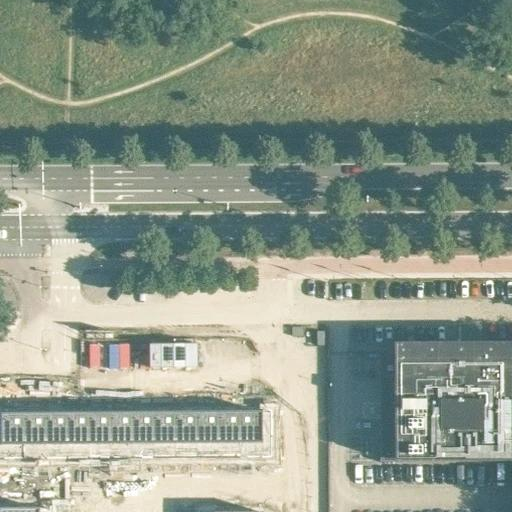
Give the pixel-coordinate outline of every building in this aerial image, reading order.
[(379,462),(511,461),(511,343),(477,344),(393,344),(393,351),(379,351),(379,434),(379,462)] [(175,411),(174,411),(175,458),(196,458),(196,410),(195,410),(195,413),(189,413),(175,413),(175,411)] [(196,410),(196,458),(218,458),(217,410),(216,410),(216,413),(211,413),(196,413),(196,410)] [(218,410),(217,410),(218,458),(239,458),(239,410),(238,410),(238,412),(233,412),(218,413),(218,410)] [(240,410),(239,410),(239,458),(262,458),(272,458),(271,412),(255,412),(240,412),(240,410)] [(45,412),(45,459),(67,459),(66,411),(65,411),(65,414),(60,414),(45,414),(45,412)] [(67,411),(66,411),(67,459),(88,459),(88,411),(87,411),(87,413),(81,414),(67,414),(67,411)] [(88,411),(88,459),(110,459),(109,411),(108,411),(108,413),(103,413),(88,413),(88,411)] [(110,411),(109,411),(110,459),(131,459),(131,411),(130,411),(130,413),(125,413),(110,413),(110,411)] [(132,411),(131,411),(131,459),(153,459),(153,411),(151,411),(151,413),(146,413),(132,413),(132,411)] [(153,411),(153,459),(175,458),(174,411),(173,411),(173,413),(168,413),(153,413),(153,411)] [(0,424),(0,423),(0,459),(23,459),(23,412),(22,412),(22,414),(17,414),(0,414),(0,424)] [(24,412),(23,412),(23,459),(45,459),(45,412),(43,412),(44,414),(38,414),(24,414),(24,412)] [(196,488),(188,489),(188,501),(196,501),(196,488)] [(205,488),(196,488),(196,501),(205,501),(205,488)] [(240,488),(232,488),(232,500),(240,500),(240,488)] [(248,488),(240,488),(240,500),(248,500),(248,488)] [(67,489),(59,490),(59,502),(67,502),(67,489)] [(75,489),(67,489),(67,502),(75,501),(75,489)] [(110,489),(102,489),(102,501),(110,501),(110,489)] [(118,489),(110,489),(110,501),(118,501),(118,489)] [(153,489),(145,489),(145,501),(153,501),(153,489)] [(161,489),(153,489),(153,501),(161,501),(161,489)] [(24,490),(15,490),(16,502),(24,502),(24,490)] [(32,490),(24,490),(24,502),(32,502),(32,490)]
